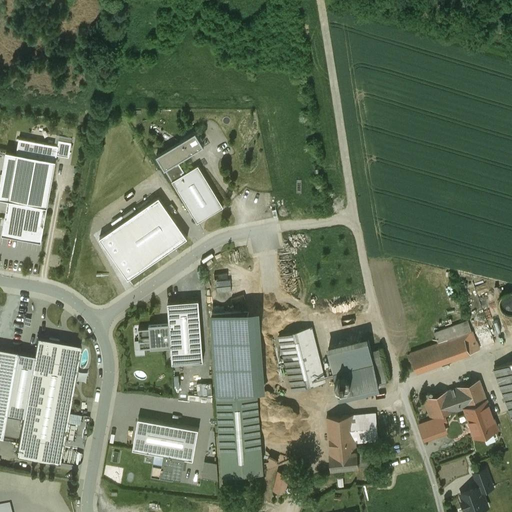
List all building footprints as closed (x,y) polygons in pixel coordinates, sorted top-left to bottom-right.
[(196,131),(156,155),(165,169),(176,162),(204,145),(196,131)] [(11,153),(1,201),(12,203),(6,234),(45,242),(64,148),(22,140),(19,154),(11,153)] [(176,162),(165,169),(172,180),(183,174),(176,162)] [(183,174),(172,180),(197,222),(224,206),(198,164),(183,174)] [(186,239),(156,199),(99,241),(129,281),(186,239)] [(511,290),(510,290),(502,293),(498,300),(499,307),(503,312),(510,314),(511,313),(511,290)] [(173,363),(204,360),(198,295),(168,297),(170,322),(172,344),(173,363)] [(249,309),(212,312),(218,392),(218,391),(255,388),(249,310),(249,309)] [(259,309),(249,310),(255,388),(265,388),(259,309)] [(432,331),(436,343),(470,331),(466,319),(432,331)] [(170,322),(139,325),(141,347),(172,344),(170,322)] [(310,326),(278,333),(290,388),(323,381),(310,326)] [(436,343),(411,352),(416,371),(477,349),(470,331),(436,343)] [(367,335),(327,345),(340,397),(380,387),(379,383),(370,350),(367,335)] [(81,344),(38,336),(34,353),(23,416),(16,454),(60,462),(81,344)] [(18,350),(0,347),(0,436),(2,437),(7,413),(18,350)] [(370,350),(379,383),(388,381),(380,348),(370,350)] [(34,353),(18,350),(7,413),(23,416),(34,353)] [(511,358),(493,366),(511,416),(511,358)] [(463,402),(485,395),(479,377),(448,389),(455,410),(464,407),(463,402)] [(218,392),(217,392),(222,473),(262,470),(256,389),(218,392)] [(431,417),(455,410),(448,389),(424,397),(431,417)] [(485,395),(463,402),(464,407),(474,436),(496,428),(485,395)] [(375,412),(326,415),(328,451),(355,451),(355,445),(355,440),(377,440),(375,412)] [(193,458),(199,428),(139,417),(133,447),(164,453),(185,457),(193,458)] [(367,445),(355,445),(355,451),(328,451),(329,468),(368,466),(367,445)] [(185,457),(164,453),(160,477),(173,479),(174,476),(182,478),(185,457)] [(216,463),(205,461),(201,477),(218,481),(216,463)] [(480,487),(482,491),(493,487),(486,467),(472,472),(478,488),(480,487)] [(289,472),(278,470),(273,489),(284,492),(289,472)] [(478,488),(461,494),(467,511),(471,511),(487,506),(482,491),(480,487),(478,488)]
